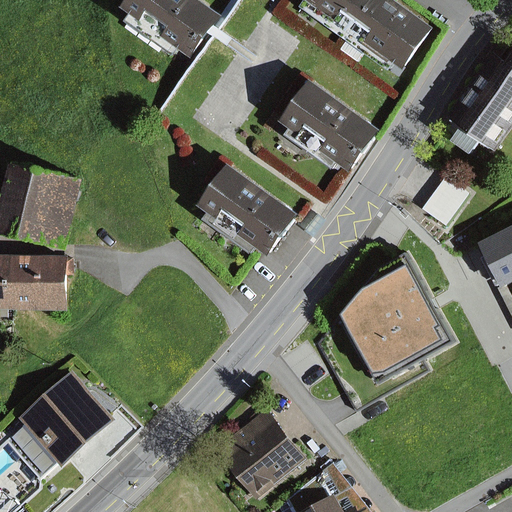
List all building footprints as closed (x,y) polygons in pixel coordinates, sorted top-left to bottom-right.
[(192,58),(223,15),(201,0),(127,0),(121,8),(140,21),(147,12),(168,28),(162,37),(192,58)] [(404,71),(435,28),(395,0),(305,0),(300,7),(347,41),(340,50),(358,63),(364,54),(389,72),(395,64),(404,71)] [(511,61),(511,62),(495,50),(447,119),(460,128),(451,141),(471,155),(480,142),(496,153),(511,130),(511,61)] [(310,80),(279,122),(290,130),(285,136),(333,171),(337,165),(349,173),(380,132),(310,80)] [(0,234),(66,249),(82,180),(9,163),(1,200),(0,200),(0,234)] [(228,164),(198,206),(208,214),(203,220),(251,255),(255,249),(267,257),(298,216),(228,164)] [(471,195),(446,178),(424,210),(449,228),(471,195)] [(317,213),(304,229),(313,236),(325,220),(317,213)] [(511,226),(478,244),(501,290),(511,284),(511,226)] [(370,267),(336,313),(377,385),(453,342),(444,328),(448,326),(404,248),(370,267)] [(0,309),(21,310),(23,256),(0,255),(0,309)] [(23,256),(21,310),(67,310),(68,276),(74,276),(75,256),(23,256)] [(63,469),(118,421),(74,371),(20,419),(25,425),(0,447),(0,511),(13,511),(41,488),(41,479),(58,463),(63,469)] [(267,409),(216,450),(257,501),(308,460),(267,409)] [(333,463),(286,501),(292,511),(369,511),(365,503),(333,463)]
